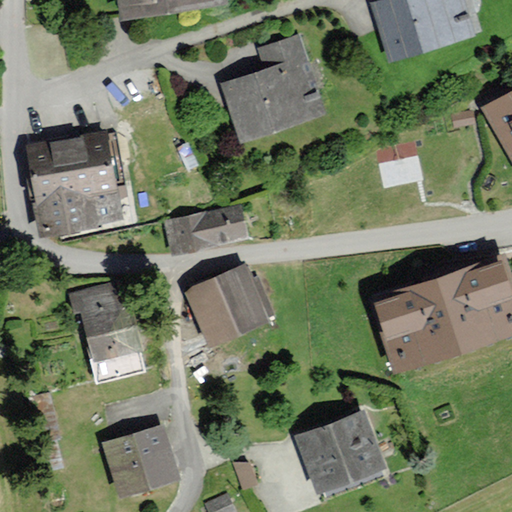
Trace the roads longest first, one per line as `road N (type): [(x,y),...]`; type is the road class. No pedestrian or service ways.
road 1 (residential): [(172,262),(87,263),(57,254),(25,230),(13,145),(15,0)]
road 2 (residential): [(511,218),(172,262)]
road 3 (unclassified): [(172,262),(173,356),(192,470),(179,511)]
